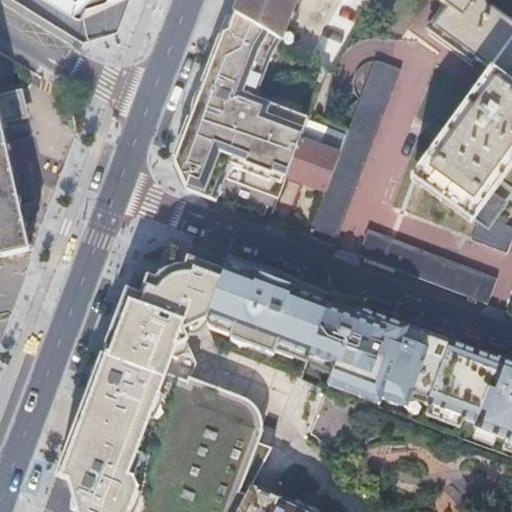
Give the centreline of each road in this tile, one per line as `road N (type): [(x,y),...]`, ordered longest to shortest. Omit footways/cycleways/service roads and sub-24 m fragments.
road 1 (residential): [(113,192),(511,332)]
road 2 (primary): [(113,192),(0,507)]
road 3 (residential): [(144,110),(0,23)]
